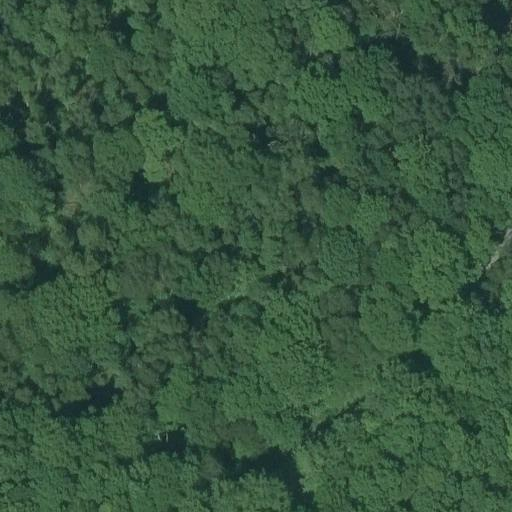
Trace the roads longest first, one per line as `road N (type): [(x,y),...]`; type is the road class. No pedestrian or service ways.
road 1 (unknown): [(511,154),(314,316),(271,382),(240,411),(164,438),(107,444)]
road 2 (tertiary): [(227,511),(349,427),(511,245)]
road 3 (unknown): [(0,139),(29,239),(39,321),(58,370),(107,444)]
